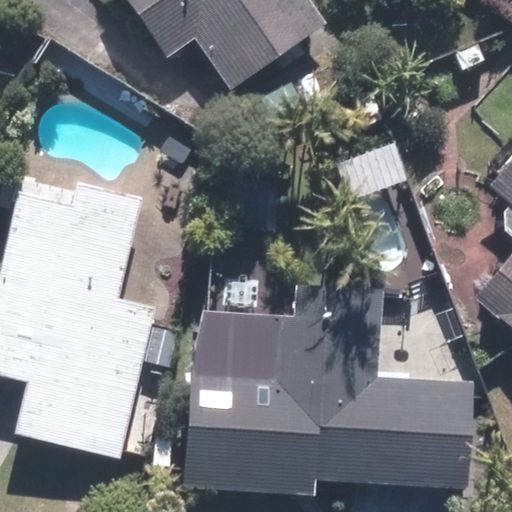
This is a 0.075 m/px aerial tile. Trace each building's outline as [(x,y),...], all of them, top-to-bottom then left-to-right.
[(115,0),(160,65),(190,44),(225,95),(320,30),(299,0),(115,0)] [(403,190),(388,145),(319,168),(335,214),(403,190)] [(511,158),(482,195),(502,211),(497,216),(499,236),(511,246),(511,249),(467,304),(511,340),(511,158)] [(12,198),(0,248),(0,383),(19,388),(7,440),(114,464),(148,315),(111,307),(135,204),(73,190),(68,211),(12,198)] [(377,297),(289,292),(287,323),(197,318),(193,379),(184,379),(177,494),(309,502),(310,485),(461,493),(467,387),(372,381),(377,297)]
